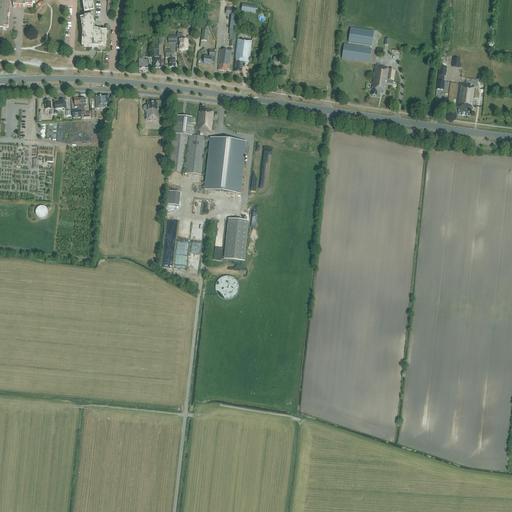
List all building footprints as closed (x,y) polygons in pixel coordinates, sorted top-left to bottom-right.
[(0,0),(0,42),(2,43),(3,31),(5,31),(5,29),(9,29),(11,3),(14,3),(14,7),(29,9),(29,1),(17,0),(13,0),(0,0)] [(13,0),(17,0),(29,1),(29,9),(33,9),(33,4),(35,4),(35,0),(33,0),(82,0),(83,3),(83,4),(83,6),(84,9),(85,13),(89,13),(90,17),(90,18),(93,17),(92,15),(94,14),(94,15),(95,15),(93,1),(92,0),(13,0)] [(257,13),(258,7),(241,5),(240,11),(257,13)] [(229,30),(236,31),(238,16),(235,15),(231,15),(229,30)] [(95,31),(93,17),(90,18),(90,17),(82,19),(83,22),(81,22),(83,33),(82,48),(102,48),(102,46),(106,47),(107,32),(95,31)] [(372,44),(374,32),(350,28),(348,42),(372,46),(372,44)] [(234,73),(241,74),(241,73),(240,73),(242,63),(249,64),(252,41),(237,40),(235,59),(236,59),(234,73)] [(344,45),(342,58),(369,62),(371,49),(344,45)] [(228,49),(228,52),(220,51),(218,65),(219,65),(219,71),(228,72),(228,71),(230,71),(232,49),(228,49)] [(154,50),(154,58),(154,60),(154,63),(154,69),(162,68),(161,63),(161,60),(158,60),(158,58),(159,58),(159,50),(154,50)] [(213,63),(215,52),(210,51),(209,58),(204,58),(203,63),(211,64),(211,63),(213,63)] [(139,61),(138,61),(138,69),(149,69),(148,59),(152,59),(151,52),(148,52),(148,58),(139,58),(139,61)] [(166,59),(169,59),(170,68),(176,68),(175,58),(172,58),(172,54),(165,54),(166,59)] [(460,59),(453,58),(452,67),(459,68),(460,59)] [(377,66),(375,66),(371,89),(373,89),(372,96),(377,96),(377,93),(385,94),(387,80),(393,81),(395,70),(385,69),(385,67),(381,67),(381,65),(377,65),(377,66)] [(445,76),(447,67),(440,66),(439,75),(445,76)] [(437,89),(444,90),(445,81),(438,80),(437,89)] [(460,82),(457,100),(456,108),(457,108),(456,114),(457,115),(469,117),(470,115),(471,111),(472,110),(472,109),(471,108),(472,106),(473,107),(474,100),(475,89),(470,88),(471,85),(463,84),(463,83),(460,82)] [(109,105),(109,100),(109,96),(95,98),(96,109),(106,108),(106,105),(109,105)] [(86,107),(85,100),(85,98),(79,99),(81,114),(81,117),(81,119),(90,119),(90,112),(84,113),(84,110),(84,107),(86,107)] [(74,105),(75,108),(77,108),(78,111),(72,111),(73,118),(81,117),(81,114),(79,99),(74,99),(74,105)] [(55,104),(55,110),(66,109),(66,103),(65,103),(64,100),(60,101),(60,103),(55,104)] [(50,102),(45,102),(46,110),(48,110),(48,111),(50,111),(51,116),(54,115),(53,110),(51,110),(50,102)] [(158,103),(148,103),(148,106),(145,106),(144,108),(144,110),(145,111),(145,112),(146,112),(146,120),(150,120),(150,121),(159,121),(159,110),(158,110),(158,103)] [(211,132),(213,112),(205,111),(206,107),(201,107),(200,113),(199,112),(197,130),(195,130),(196,124),(191,124),(192,118),(175,116),(169,172),(183,173),(186,147),(187,147),(184,174),(201,175),(205,141),(210,142),(205,190),(240,194),(246,142),(211,138),(205,138),(199,137),(200,131),(211,132)] [(177,206),(178,192),(165,191),(164,205),(177,206)] [(229,219),(224,259),(244,261),(249,221),(229,219)] [(220,278),(220,279),(219,279),(218,280),(218,281),(217,281),(217,282),(216,283),(216,284),(215,285),(215,286),(215,287),(215,288),(215,289),(215,290),(216,291),(216,292),(216,293),(217,294),(218,295),(218,296),(219,297),(220,297),(221,298),(222,299),(223,299),(224,299),(225,300),(226,300),(227,300),(228,300),(229,300),(230,299),(231,299),(232,299),(233,298),(234,298),(234,297),(235,297),(236,296),(236,295),(237,294),(237,293),(238,293),(238,292),(239,291),(239,290),(239,289),(239,288),(239,287),(239,286),(239,285),(238,284),(238,283),(237,282),(237,281),(236,281),(236,280),(235,279),(234,279),(233,278),(233,277),(232,277),(231,277),(230,276),(229,276),(228,276),(227,276),(226,276),(225,276),(224,276),(223,277),(222,277),(221,278),(220,278)]
